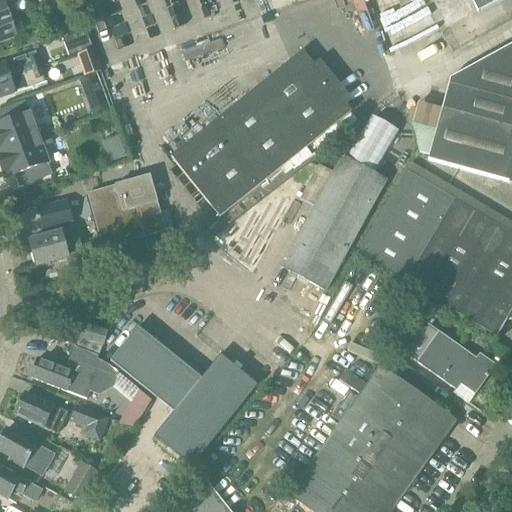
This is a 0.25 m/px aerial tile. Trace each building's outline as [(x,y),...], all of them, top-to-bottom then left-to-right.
[(12,0),(0,4),(0,25),(19,19),(12,0)] [(421,0),(422,2),(426,0),(469,0),(477,14),(503,0),(421,0)] [(24,33),(19,19),(0,25),(0,44),(19,38),(18,35),(24,33)] [(84,32),(61,40),(67,58),(90,49),(84,32)] [(17,50),(36,43),(32,33),(19,38),(13,40),(17,50)] [(507,186),(511,187),(511,46),(449,81),(427,162),(507,185),(507,186)] [(75,56),(83,78),(100,72),(92,50),(75,56)] [(219,219),(350,114),(302,53),(170,158),(219,219)] [(0,82),(41,69),(38,60),(27,64),(25,58),(3,66),(0,66),(0,82)] [(41,69),(0,82),(0,100),(29,90),(27,85),(44,79),(41,69)] [(104,94),(97,75),(79,82),(86,101),(104,94)] [(0,151),(47,135),(44,126),(35,130),(29,114),(28,114),(24,103),(1,111),(5,122),(0,123),(0,151)] [(50,144),(47,135),(0,151),(0,171),(1,176),(5,175),(6,178),(22,172),(26,184),(49,175),(45,164),(47,164),(41,147),(50,144)] [(109,163),(123,157),(116,138),(102,144),(109,163)] [(341,159),(281,269),(325,293),(386,184),(341,159)] [(356,256),(404,285),(496,339),(511,312),(511,236),(405,172),(356,256)] [(116,189),(87,197),(102,250),(164,232),(148,179),(115,188),(116,189)] [(37,210),(42,228),(60,224),(55,206),(37,210)] [(89,252),(81,254),(78,241),(63,245),(60,235),(28,244),(35,269),(66,260),(72,282),(93,276),(93,275),(95,274),(89,252)] [(418,321),(397,350),(455,391),(460,386),(474,396),(494,368),(479,357),(477,359),(476,362),(418,321)] [(106,334),(82,327),(79,339),(102,347),(106,334)] [(153,438),(173,454),(165,463),(184,478),(191,469),(257,387),(219,357),(191,392),(129,343),(111,365),(173,414),(153,438)] [(86,402),(89,393),(97,396),(111,387),(115,378),(117,375),(88,357),(89,355),(73,349),(64,372),(37,361),(30,380),(86,402)] [(309,511),(391,511),(455,424),(379,370),(358,400),(350,395),(332,419),(340,425),(289,498),(309,511)] [(150,403),(139,394),(133,404),(145,411),(150,403)] [(14,417),(41,429),(56,436),(66,415),(51,408),(24,396),(14,417)] [(68,423),(84,431),(80,439),(96,447),(103,430),(111,434),(114,427),(75,409),(68,423)] [(6,431),(0,441),(0,455),(9,461),(8,464),(21,471),(21,470),(22,468),(31,472),(42,452),(32,447),(33,446),(6,431)] [(80,463),(63,492),(82,503),(99,474),(80,463)] [(0,470),(0,498),(6,502),(12,492),(21,497),(27,486),(0,470)] [(228,511),(202,479),(173,511),(228,511)]
